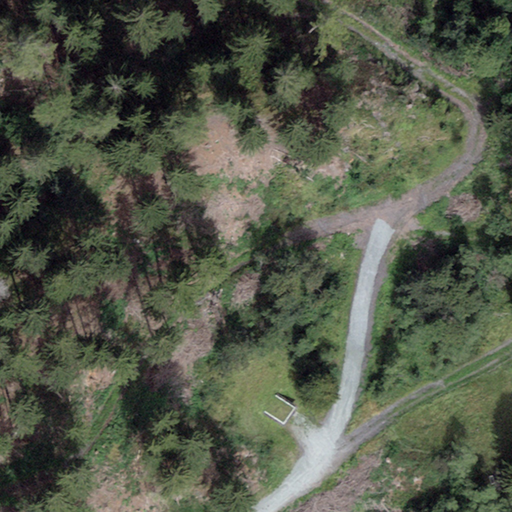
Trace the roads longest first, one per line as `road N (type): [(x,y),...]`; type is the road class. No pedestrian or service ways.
road 1 (track): [(335,444),(370,264),(386,231)]
road 2 (track): [(335,444),(511,351)]
